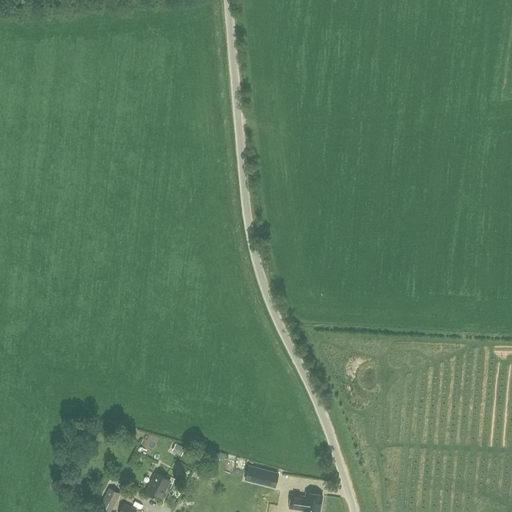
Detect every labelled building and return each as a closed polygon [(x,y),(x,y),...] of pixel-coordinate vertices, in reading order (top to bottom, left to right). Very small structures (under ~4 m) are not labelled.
[(132,430),(135,436),(144,431),(141,425),(132,430)] [(185,448),(176,444),(173,449),(178,451),(177,452),(181,455),(185,448)] [(134,463),(140,455),(134,451),(129,459),(134,463)] [(277,473),(249,466),(245,479),(274,486),(277,473)] [(156,472),(146,491),(160,499),(170,480),(156,472)] [(121,493),(109,487),(100,504),(111,510),(121,493)] [(320,511),(323,494),(305,491),(305,495),(291,493),(289,508),(303,510),(302,511),(320,511)] [(135,511),(137,510),(124,503),(119,511),(135,511)]
